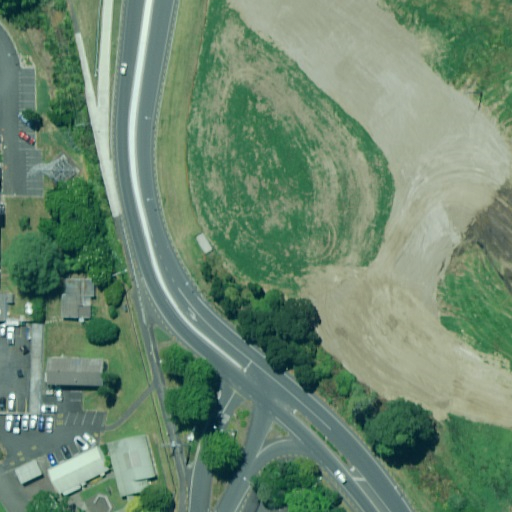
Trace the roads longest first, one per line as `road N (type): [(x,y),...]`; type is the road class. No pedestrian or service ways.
road 1 (tertiary): [(249,376),(237,376),(192,338),(145,262),(121,149),(136,0)]
road 2 (tertiary): [(164,0),(143,138),(147,197),(179,288),(253,361),(249,376)]
road 3 (tertiary): [(201,511),(210,443),(249,376)]
